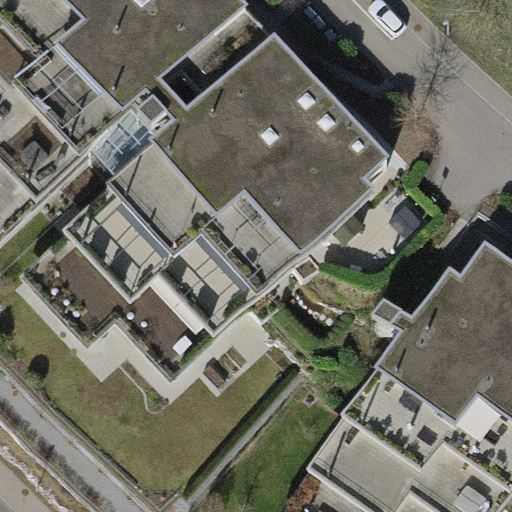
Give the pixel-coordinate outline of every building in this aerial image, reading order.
[(49,0),(23,0),(0,22),(0,30),(53,88),(24,114),(90,185),(136,141),(72,73),(97,50),(49,0)] [(49,0),(97,50),(72,73),(136,141),(158,120),(174,137),(190,122),(175,106),(262,24),(238,0),(49,0)] [(0,30),(0,127),(3,130),(0,133),(0,182),(43,228),(90,185),(24,114),(53,88),(0,30)] [(186,151),(166,169),(233,240),(261,215),(315,272),(326,263),(340,277),(391,229),(378,215),(410,186),(288,56),(203,136),(190,122),(174,137),(186,151)] [(0,267),(43,228),(0,182),(0,133),(3,130),(0,127),(0,267)] [(166,169),(118,215),(181,284),(216,252),(272,313),(315,272),(261,215),(233,240),(166,169)] [(118,215),(73,256),(140,329),(172,300),(225,357),(272,313),(216,252),(181,284),(118,215)] [(173,404),(225,357),(172,300),(140,329),(73,256),(30,295),(97,368),(120,347),(173,404)] [(411,361),(391,389),(477,449),(497,421),(511,432),(511,275),(497,264),(473,298),(462,290),(426,340),(399,320),(383,342),(411,361)] [(391,389),(358,437),(433,491),(456,461),(511,501),(511,432),(497,421),(477,449),(391,389)] [(358,437),(320,489),(351,511),(511,511),(511,501),(456,461),(433,491),(358,437)] [(351,511),(320,489),(303,511),(351,511)]
